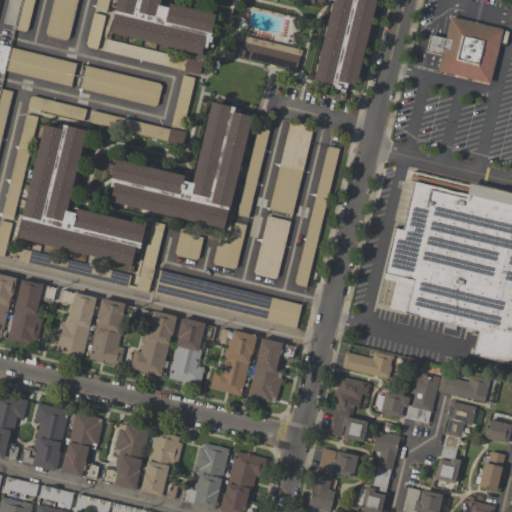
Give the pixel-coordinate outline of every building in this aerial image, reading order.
[(7,0),(19,0),(13,26),(2,23),(7,0)] [(21,0),(33,0),(26,32),(14,29),(21,0)] [(44,35),(52,0),(76,0),(67,41),(44,35)] [(95,0),(108,0),(106,10),(94,7),(95,0)] [(376,0),(355,87),(347,85),(346,89),(313,81),(332,1),(328,0),(323,0),(323,3),(310,0),(159,0),(158,6),(168,9),(169,4),(216,15),(211,35),(210,35),(206,49),(203,48),(201,55),(110,33),(115,11),(114,11),(116,0),(376,0)] [(85,44),(93,12),(104,15),(96,50),(87,47),(85,44)] [(503,29),(490,85),(437,73),(450,17),(503,29)] [(296,71),(229,55),(233,40),(232,39),(233,34),(301,50),(300,56),(299,56),(296,71)] [(199,74),(184,70),(104,51),(106,39),(187,58),(187,57),(202,61),(199,74)] [(0,70),(4,71),(9,47),(0,44),(0,70)] [(4,71),(10,47),(75,63),(70,87),(4,71)] [(153,106),(79,88),(84,65),(159,83),(161,86),(156,105),(153,106)] [(170,124),(182,75),(194,77),(182,127),(170,124)] [(0,88),(12,91),(0,140),(0,88)] [(82,121),(27,107),(29,98),(31,96),(85,109),(82,121)] [(110,202),(114,184),(109,183),(115,160),(184,177),(183,182),(192,184),(211,103),(235,108),(233,113),(251,118),(229,209),(228,209),(223,229),(110,202)] [(182,145),(166,141),(89,122),(92,110),(169,129),(169,128),(185,132),(182,145)] [(1,214),(25,114),(37,116),(13,217),(1,214)] [(235,214),(259,114),(271,117),(247,217),(235,214)] [(268,209),(289,121),(312,127),(291,215),(268,209)] [(85,131),(66,211),(75,213),(76,209),(145,225),(139,249),(135,248),(131,266),(17,239),(22,217),(21,217),(43,126),(60,130),(62,126),(85,131)] [(294,281),(326,148),(329,146),(338,149),(305,287),(295,285),(294,281)] [(481,334),(373,308),(406,175),(511,201),(511,366),(475,357),(481,334)] [(253,274),(267,216),(290,221),(276,280),(253,274)] [(0,220),(11,222),(3,257),(0,256),(0,220)] [(163,224),(148,292),(135,289),(151,221),(163,224)] [(246,225),(235,267),(232,269),(213,265),(212,261),(217,241),(228,244),(234,222),(246,225)] [(194,260),(176,256),(174,253),(179,232),(202,237),(197,258),(194,260)] [(127,286),(11,258),(14,246),(130,275),(127,286)] [(295,328),(153,293),(159,270),(300,305),(295,328)] [(0,274),(16,279),(11,298),(10,297),(1,337),(0,336),(0,274)] [(55,288),(52,300),(40,298),(35,318),(42,320),(35,347),(6,340),(21,280),(55,288)] [(95,297),(81,358),(55,352),(56,347),(53,346),(59,323),(63,324),(68,303),(59,301),(61,289),(95,297)] [(87,359),(97,318),(96,318),(100,298),(134,307),(131,320),(124,319),(117,346),(123,348),(119,366),(87,359)] [(128,369),(133,350),(140,352),(146,324),(138,322),(141,309),(176,317),(171,336),(170,335),(160,377),(128,369)] [(215,326),(212,340),(203,338),(197,366),(203,368),(199,386),(167,379),(177,339),(176,337),(181,318),(215,326)] [(240,396),(209,388),(214,369),(220,370),(226,343),(218,341),(222,328),(256,336),(251,355),(250,355),(240,396)] [(273,403),(247,397),(257,358),(256,358),(260,339),(295,347),(292,361),(281,359),(277,372),(280,373),(279,378),(281,378),(276,399),(275,398),(273,403)] [(386,379),(341,368),(345,352),(371,358),(373,352),(391,356),(386,379)] [(411,405),(413,394),(408,393),(413,373),(418,374),(418,372),(439,377),(431,412),(430,412),(427,424),(402,418),(405,408),(403,408),(400,418),(380,414),(385,393),(408,398),(407,404),(411,405)] [(467,382),(468,374),(489,379),(483,402),(437,392),(441,376),(467,382)] [(367,422),(362,443),(342,438),(345,427),(343,427),(340,437),(327,434),(333,410),(332,410),(335,395),(334,395),(338,376),(368,383),(366,395),(361,394),(358,408),(353,406),(350,418),(367,422)] [(0,457),(0,393),(27,400),(23,419),(16,417),(9,445),(18,447),(15,460),(4,457),(4,458),(0,457)] [(476,407),(471,426),(463,424),(460,439),(459,439),(454,460),(460,461),(454,485),(433,480),(438,460),(449,462),(449,461),(439,458),(445,434),(444,434),(447,421),(446,420),(450,401),(476,407)] [(68,411),(58,452),(59,453),(55,472),(31,466),(31,465),(21,462),(24,448),(32,450),(39,423),(33,421),(37,403),(68,411)] [(75,412),(98,418),(98,419),(101,420),(100,424),(101,425),(96,445),(95,445),(94,449),(91,448),(87,464),(97,467),(94,480),(81,476),(81,478),(59,473),(64,454),(75,412)] [(511,429),(511,444),(507,443),(507,445),(482,439),(486,420),(511,426),(511,429)] [(101,481),(103,468),(113,470),(117,455),(114,455),(115,449),(114,449),(119,429),(120,429),(121,425),(124,425),(125,424),(148,429),(138,472),(139,472),(135,490),(113,485),(113,484),(101,481)] [(139,491),(154,431),(178,437),(177,442),(181,443),(176,464),(172,463),(167,484),(177,486),(174,499),(161,496),(160,498),(158,497),(158,496),(139,491)] [(370,489),(379,453),(372,451),(378,431),(380,431),(380,432),(385,434),(386,433),(400,436),(391,470),(390,470),(383,496),(384,496),(380,511),(368,511),(360,510),(361,506),(355,505),(359,489),(365,490),(365,488),(370,489)] [(193,468),(198,448),(202,449),(204,443),(228,449),(213,511),(191,505),(192,504),(180,501),(183,487),(192,490),(198,469),(193,468)] [(322,448),(335,451),(332,463),(334,463),(336,452),(358,457),(353,478),(331,473),(328,490),(334,491),(330,511),(326,511),(327,509),(321,508),(321,509),(307,506),(315,472),(316,472),(322,448)] [(260,477),(255,476),(249,504),(256,506),(255,511),(219,511),(223,493),(225,493),(234,451),(264,458),(260,477)] [(478,488),(483,464),(487,465),(490,452),(504,455),(495,492),(478,488)] [(6,477),(37,484),(34,496),(9,490),(8,494),(2,493),(6,477)] [(38,498),(41,486),(72,493),(69,509),(62,508),(63,504),(38,498)] [(442,495),(438,511),(399,511),(400,510),(401,510),(406,487),(419,490),(417,501),(418,501),(421,490),(442,495)] [(80,511),(74,511),(77,494),(109,502),(106,511),(97,511),(81,508),(80,511)] [(0,511),(0,497),(31,505),(29,511),(0,511)] [(494,506),(492,511),(466,511),(469,500),(494,506)] [(144,510),(143,511),(110,511),(113,503),(144,510)]
